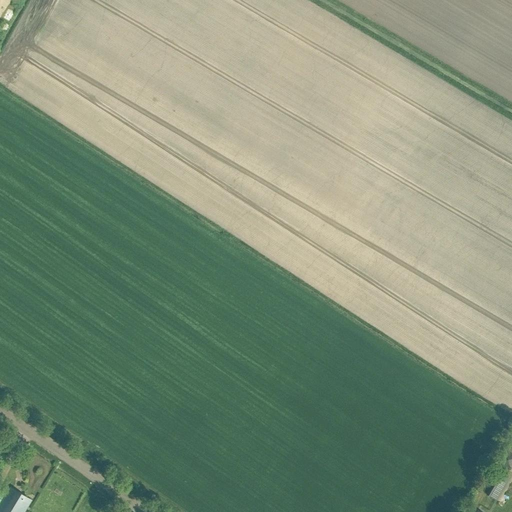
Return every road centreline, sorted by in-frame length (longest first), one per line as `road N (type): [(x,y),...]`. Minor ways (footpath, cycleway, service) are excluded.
road 1 (track): [(0,78),(482,393)]
road 2 (unclassified): [(145,511),(0,409)]
